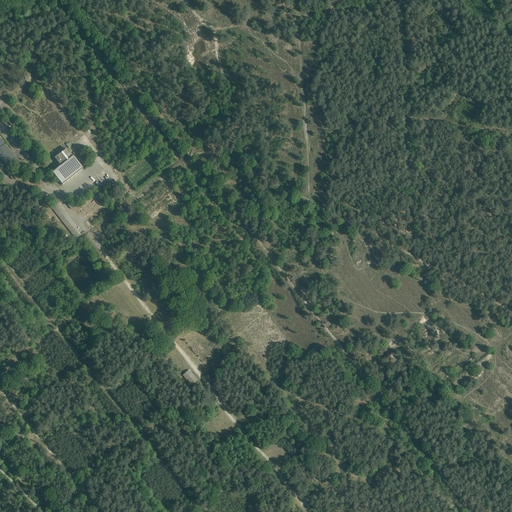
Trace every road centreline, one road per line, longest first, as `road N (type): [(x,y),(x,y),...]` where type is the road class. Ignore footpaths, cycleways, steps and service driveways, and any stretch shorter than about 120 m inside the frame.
road 1 (track): [(200,511),(0,256)]
road 2 (track): [(189,152),(68,0)]
